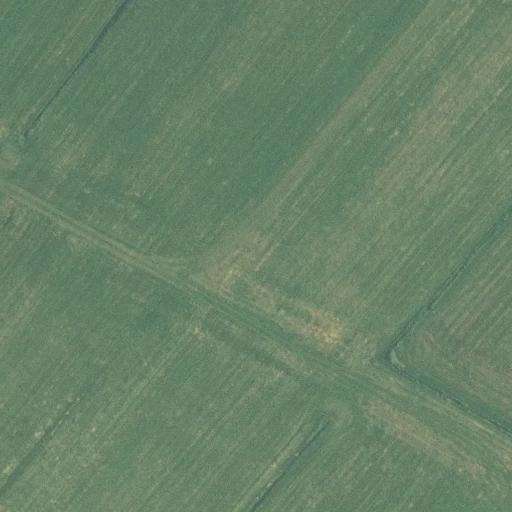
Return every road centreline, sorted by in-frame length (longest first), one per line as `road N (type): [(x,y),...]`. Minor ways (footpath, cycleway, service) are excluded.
road 1 (track): [(139,260),(185,260),(226,236),(431,0)]
road 2 (track): [(139,260),(0,184)]
